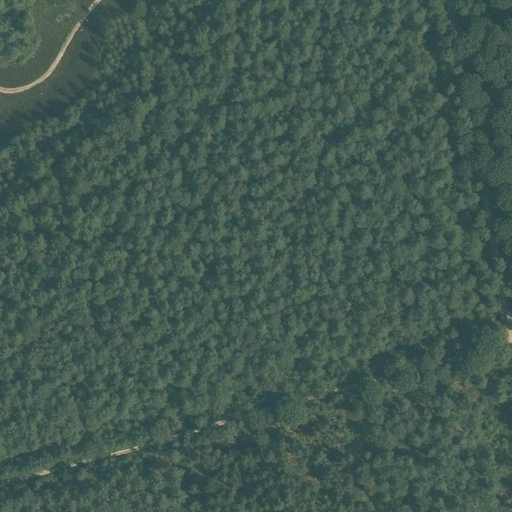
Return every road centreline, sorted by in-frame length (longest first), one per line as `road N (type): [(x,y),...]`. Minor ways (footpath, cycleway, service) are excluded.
road 1 (track): [(511,340),(0,486)]
road 2 (track): [(511,319),(445,0)]
road 3 (track): [(0,89),(39,81),(97,0)]
